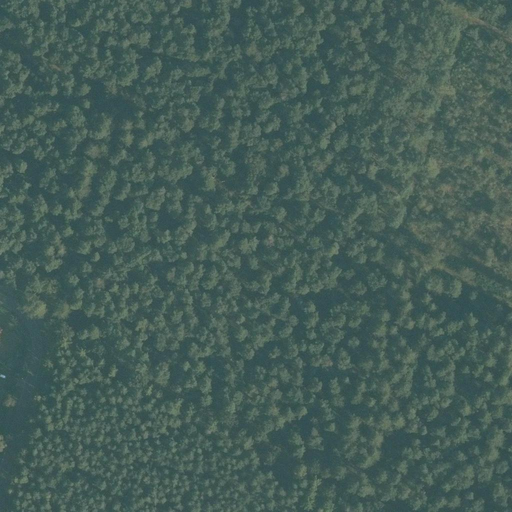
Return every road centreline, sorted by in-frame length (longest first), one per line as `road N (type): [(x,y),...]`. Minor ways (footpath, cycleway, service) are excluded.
road 1 (track): [(319,475),(36,332),(163,0)]
road 2 (track): [(467,21),(319,475)]
road 3 (track): [(394,238),(123,97)]
road 4 (residential): [(0,484),(38,347),(19,309),(0,298)]
